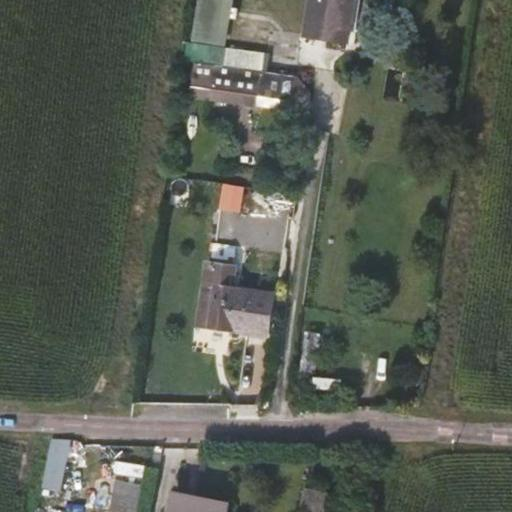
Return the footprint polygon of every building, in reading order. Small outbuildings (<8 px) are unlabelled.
[(355,0),(311,0),(306,37),(349,44),(355,0)] [(270,54),(185,43),(182,60),(195,62),(267,72),(270,54)] [(311,104),(314,79),(267,72),(195,62),(191,91),(211,94),(211,99),(256,105),(258,97),(293,102),(311,104)] [(293,102),(258,97),(256,105),(292,110),(293,102)] [(287,115),(274,109),(265,129),(278,135),(287,115)] [(209,318),(208,327),(267,335),(273,296),(232,290),(235,268),(208,265),(200,316),(209,318)] [(198,326),(208,327),(209,318),(200,316),(198,326)] [(160,461),(165,437),(159,437),(154,460),(160,461)] [(70,439),(51,438),(41,487),(60,491),(70,439)] [(145,506),(151,476),(120,470),(114,500),(145,506)] [(323,511),(327,492),(305,488),(300,511),(323,511)] [(227,511),(230,503),(175,492),(171,511),(227,511)]
